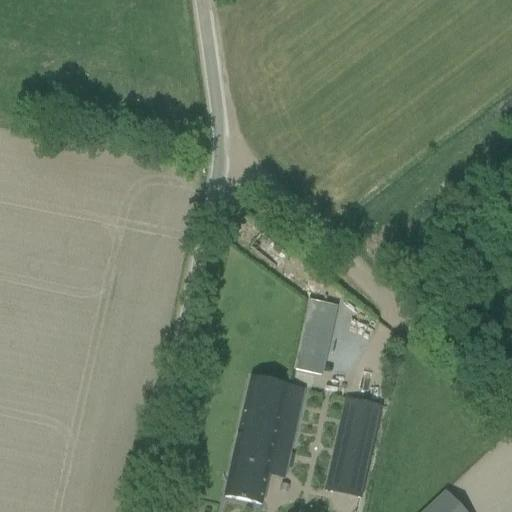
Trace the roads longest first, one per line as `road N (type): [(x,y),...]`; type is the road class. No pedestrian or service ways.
road 1 (unclassified): [(511,407),(345,262),(217,166)]
road 2 (unclassified): [(142,511),(217,166)]
road 3 (unclassified): [(217,166),(219,121),(201,0)]
